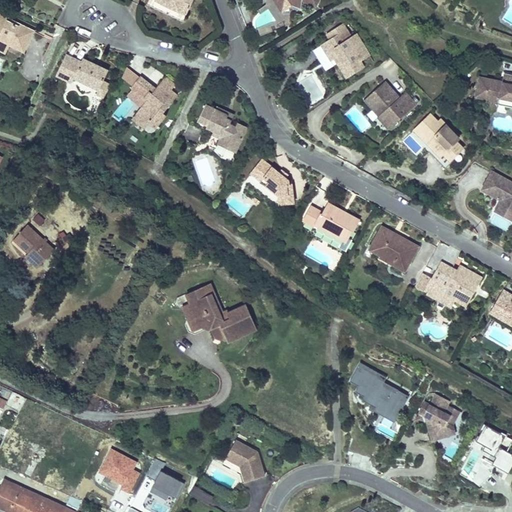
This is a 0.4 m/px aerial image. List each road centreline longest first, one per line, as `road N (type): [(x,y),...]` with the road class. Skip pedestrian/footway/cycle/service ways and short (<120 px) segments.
road 1 (residential): [(244,63),(271,127),(296,151),(511,272)]
road 2 (residential): [(269,511),(292,480),(317,472),(362,477),(428,511)]
road 3 (unknown): [(384,70),(327,116),(353,183)]
